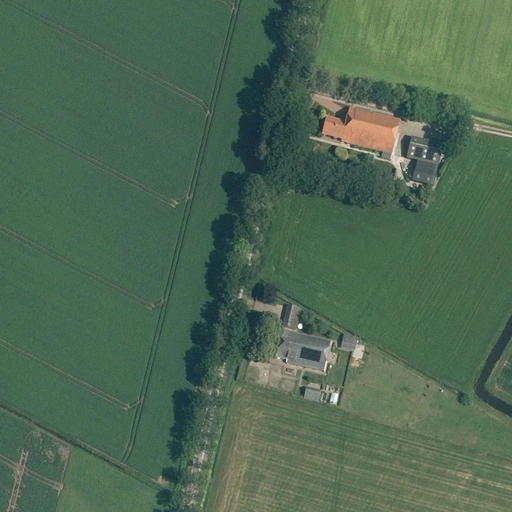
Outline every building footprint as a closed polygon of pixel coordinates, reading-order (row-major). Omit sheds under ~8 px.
[(340,140),(340,142),(346,144),(346,145),(391,156),(399,122),(349,109),(345,124),(324,118),(320,135),(340,140)] [(416,183),(438,189),(449,148),(416,140),(411,160),(421,163),(416,183)] [(287,307),(282,329),(296,332),(301,311),(287,307)] [(275,359),(286,362),(286,364),(323,373),(330,343),(281,332),(275,359)] [(355,354),(358,341),(344,338),(341,351),(355,354)] [(303,401),(317,404),(320,392),(306,389),(303,401)]
